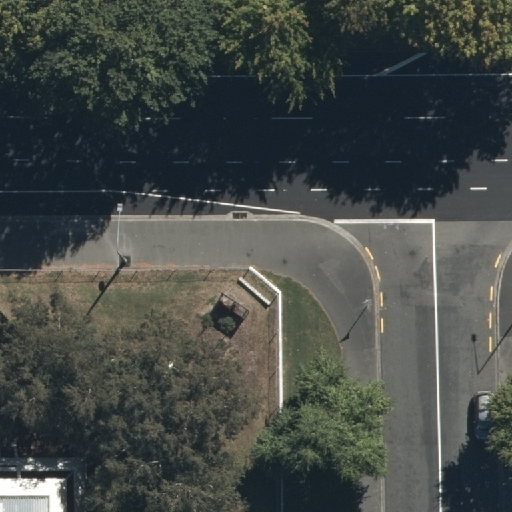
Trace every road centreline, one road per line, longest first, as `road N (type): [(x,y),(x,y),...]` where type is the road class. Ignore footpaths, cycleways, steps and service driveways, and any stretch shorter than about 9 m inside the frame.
road 1 (primary): [(442,119),(0,121)]
road 2 (residential): [(443,511),(442,119)]
